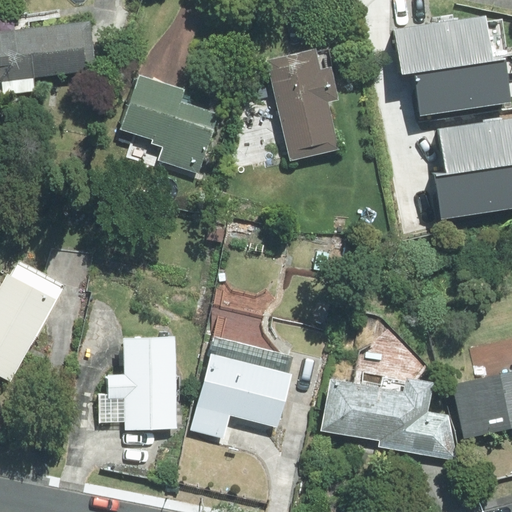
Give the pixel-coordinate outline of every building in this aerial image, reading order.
[(233,0),(221,0),(212,20),(239,33),(251,8),(233,0)] [(85,20),(0,31),(0,95),(33,92),(31,80),(92,72),(85,20)] [(314,70),(309,50),(261,61),(286,162),(334,150),(323,104),(333,102),(325,68),(314,70)] [(195,175),(213,115),(175,103),(179,92),(133,77),(116,131),(148,141),(148,145),(160,149),(156,163),(195,175)] [(511,158),(511,123),(420,86),(400,134),(504,177),(511,158)] [(444,225),(437,184),(396,192),(403,232),(444,225)] [(347,216),(332,215),(331,231),(346,232),(347,216)] [(0,377),(11,383),(53,302),(4,276),(0,284),(0,377)] [(347,311),(337,309),(335,322),(345,323),(347,311)] [(173,428),(167,339),(116,341),(117,376),(101,377),(102,394),(93,395),(95,424),(120,422),(121,432),(173,428)] [(285,375),(205,355),(187,431),(220,439),(226,416),(273,427),(285,375)] [(511,373),(447,390),(462,444),(511,430),(511,373)] [(375,448),(454,462),(442,417),(422,413),(427,384),(400,379),(399,383),(386,380),(384,391),(323,381),(315,431),(376,442),(375,448)]
